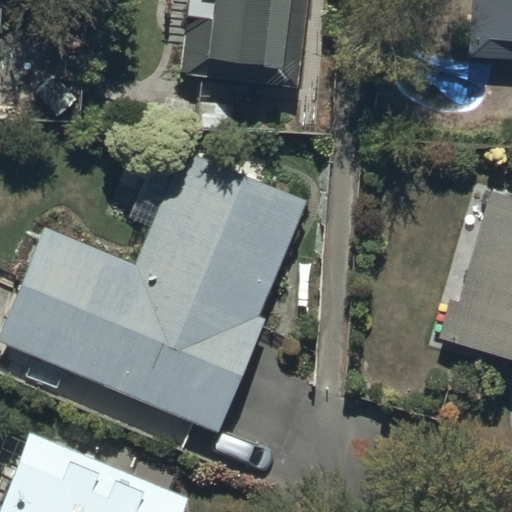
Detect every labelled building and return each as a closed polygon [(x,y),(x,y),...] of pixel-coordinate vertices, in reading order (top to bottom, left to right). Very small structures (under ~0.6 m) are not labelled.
[(189,0),(181,72),(297,86),(307,0),(189,0)] [(511,0),(471,0),(468,55),(511,56),(511,0)] [(0,330),(0,341),(217,431),(265,317),(258,314),(306,199),(181,148),(134,262),(44,225),(0,330)] [(511,195),(489,189),(458,300),(449,298),(438,336),(511,356),(511,195)] [(0,500),(0,511),(180,511),(187,495),(29,430),(0,500)]
